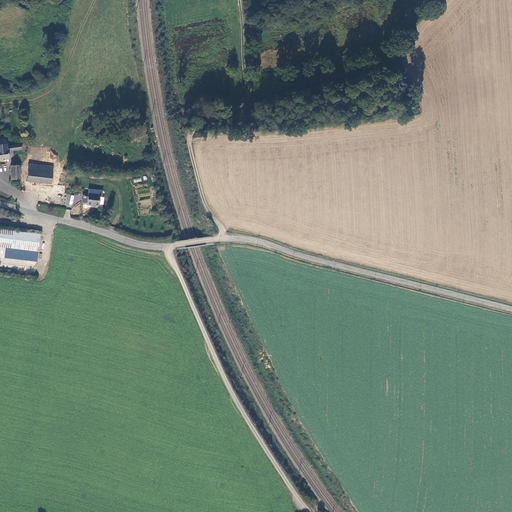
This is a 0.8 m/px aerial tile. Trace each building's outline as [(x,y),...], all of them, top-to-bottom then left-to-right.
[(8,153),(21,151),(20,145),(7,147),(7,144),(0,145),(0,161),(9,160),(8,153)] [(52,184),(54,167),(29,164),(27,181),(52,184)] [(20,167),(12,167),(12,180),(21,180),(20,167)] [(51,193),(52,184),(27,181),(26,181),(25,190),(51,193)] [(66,185),(52,184),(51,193),(65,194),(66,185)] [(100,197),(87,195),(86,206),(90,206),(90,204),(98,206),(100,197)] [(0,262),(35,267),(40,234),(0,228),(0,262)]
